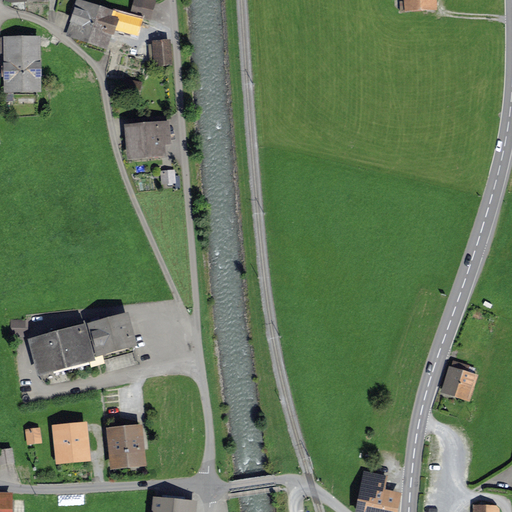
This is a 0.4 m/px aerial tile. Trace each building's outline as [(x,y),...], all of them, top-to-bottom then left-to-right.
[(136,0),(135,6),(150,10),(153,2),(145,0),(136,0)] [(409,9),(433,8),(432,0),(407,0),(408,2),(400,2),(401,13),(409,12),(409,9)] [(76,13),(70,31),(89,38),(99,9),(78,2),(75,12),(76,13)] [(132,15),(148,19),(150,10),(135,6),(132,15)] [(137,31),(140,21),(114,14),(99,9),(89,38),(107,44),(114,24),(137,31)] [(6,79),(6,88),(35,88),(35,36),(16,36),(16,38),(4,38),(4,60),(9,60),(9,79),(6,79)] [(156,44),(157,65),(171,64),(169,43),(156,44)] [(126,81),(123,95),(137,98),(140,84),(126,81)] [(160,152),(160,142),(168,141),(166,118),(130,121),(130,129),(132,154),(160,152)] [(163,173),(163,182),(173,181),(172,172),(163,173)] [(101,354),(102,358),(133,350),(125,319),(86,330),(84,322),(49,331),(50,337),(43,339),(44,341),(35,344),(42,370),(101,354)] [(12,321),(11,336),(26,336),(26,321),(12,321)] [(449,367),(443,389),(469,398),(476,376),(467,373),(469,367),(454,362),(452,368),(449,367)] [(85,435),(81,435),(80,425),(55,427),(57,460),(87,457),(85,435)] [(28,442),(40,441),(38,430),(27,431),(28,442)] [(116,464),(139,462),(136,430),(113,433),(116,464)] [(0,450),(0,465),(14,463),(11,449),(0,450)] [(382,494),(385,477),(366,474),(358,511),(393,511),(396,497),(382,494)] [(155,500),(154,511),(192,511),(193,504),(155,500)]
